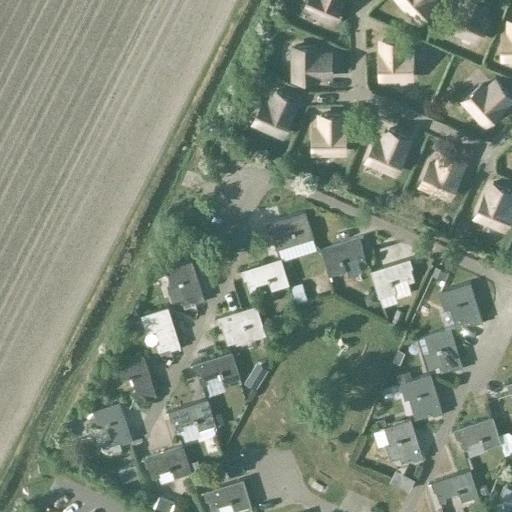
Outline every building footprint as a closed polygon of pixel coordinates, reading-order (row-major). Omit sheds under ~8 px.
[(306,0),(304,6),(334,19),(341,0),(306,0)] [(402,0),(419,18),(435,4),(431,0),(402,0)] [(459,6),(450,25),(479,38),(488,19),(480,15),(486,2),(482,0),(463,0),(461,7),(459,6)] [(511,19),(511,34),(503,34),(503,56),(511,55),(511,19)] [(413,75),(413,53),(404,53),(404,38),(383,38),(383,53),(380,53),(381,75),(413,75)] [(317,76),(317,74),(332,74),(331,52),(316,52),(316,44),(295,45),(295,77),(317,76)] [(486,89),(481,83),(465,98),(486,122),(502,107),(501,106),(511,96),(497,79),(486,89)] [(263,100),(254,120),(284,132),(292,113),(290,112),(296,98),(276,89),(270,103),(263,100)] [(313,149),(346,149),(345,127),(343,127),(343,113),(321,113),(321,128),(313,128),(313,149)] [(376,138),(367,158),(396,171),(405,151),(403,150),(409,136),(389,127),(383,141),(376,138)] [(430,162),(421,182),(450,194),(459,175),(457,174),(463,160),(443,151),(437,165),(430,162)] [(485,194),(476,213),(505,226),(511,211),(511,205),(507,203),(511,191),(511,189),(493,181),(487,195),(485,194)] [(270,230),(271,230),(277,247),(313,235),(305,210),(267,222),(270,230)] [(363,246),(361,235),(322,248),(329,274),(347,268),(345,260),(357,256),(358,259),(365,257),(362,246),(363,246)] [(413,266),(410,256),(371,269),(379,296),(396,290),(394,282),(407,276),(408,280),(415,278),(411,266),(413,266)] [(272,288),(290,283),(281,257),(242,268),(244,277),(247,277),(250,289),(257,287),(256,283),(270,280),(272,288)] [(195,300),(205,298),(193,258),(166,267),(171,282),(168,284),(173,300),(182,298),(184,303),(195,299),(195,300)] [(471,280),(438,290),(444,308),(450,306),(456,325),(461,324),(473,321),(474,323),(483,319),(471,280)] [(220,325),(222,324),(227,340),(264,329),(257,304),(217,315),(220,325)] [(172,347),(181,345),(168,305),(142,313),(148,330),(156,328),(161,342),(157,343),(159,349),(170,345),(172,347)] [(463,365),(451,325),(425,334),(418,336),(427,367),(435,365),(436,370),(441,368),(442,370),(453,366),(454,368),(463,365)] [(223,382),(242,377),(233,350),(193,362),(196,371),(198,371),(202,383),(209,381),(208,377),(221,373),(223,382)] [(147,395),(156,392),(144,352),(118,360),(123,378),(132,375),(136,388),(133,390),(135,397),(146,393),(147,395)] [(443,410),(431,371),(399,381),(405,398),(409,397),(416,417),(421,415),(421,416),(433,411),(434,413),(443,410)] [(208,397),(196,401),(170,409),(172,418),(173,417),(177,430),(184,428),(184,425),(197,420),(199,429),(216,424),(208,397)] [(119,399),(115,401),(93,408),(99,425),(108,423),(112,436),(109,437),(111,443),(122,440),(122,442),(132,439),(119,399)] [(484,447),(502,442),(494,415),(454,428),(456,438),(459,437),(462,448),(469,447),(468,443),(482,439),(484,447)] [(410,416),(385,425),(385,427),(374,430),(378,444),(385,441),(391,459),(400,456),(402,460),(414,458),(414,459),(423,457),(410,416)] [(174,476),(192,471),(184,444),(144,456),(147,465),(150,465),(153,476),(159,474),(159,472),(172,467),(174,476)] [(462,499),(479,493),(470,468),(431,480),(434,489),(436,488),(440,501),(447,499),(446,496),(459,491),(462,499)] [(243,477),(204,490),(207,499),(209,499),(213,510),(219,508),(220,511),(234,511),(233,509),(234,509),(252,504),(243,477)]
